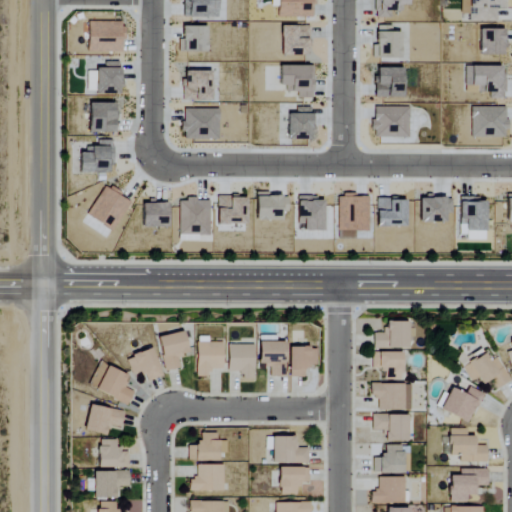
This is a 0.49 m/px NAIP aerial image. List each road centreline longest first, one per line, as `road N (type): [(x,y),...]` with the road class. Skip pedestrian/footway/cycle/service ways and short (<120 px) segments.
road 1 (tertiary): [(43,511),(44,0)]
road 2 (tertiary): [(44,283),(511,285)]
road 3 (residential): [(157,164),(511,165)]
road 4 (residential): [(337,284),(337,511)]
road 5 (residential): [(337,410),(179,411),(161,420)]
road 6 (residential): [(344,165),(342,0)]
road 7 (residential): [(156,0),(157,164)]
